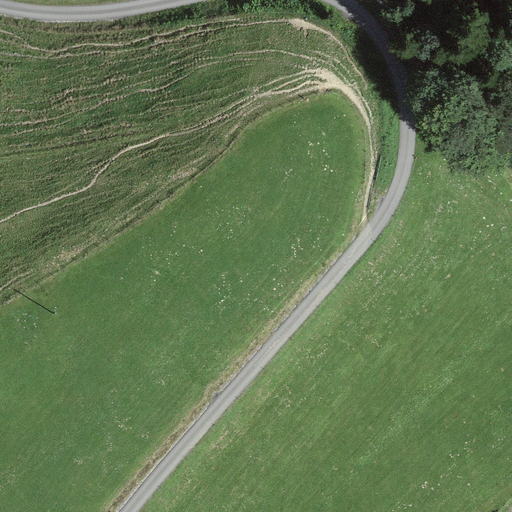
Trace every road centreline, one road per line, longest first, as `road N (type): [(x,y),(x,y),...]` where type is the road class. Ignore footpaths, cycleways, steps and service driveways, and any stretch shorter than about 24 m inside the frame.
road 1 (track): [(130,511),(365,237),(398,184),(408,122),(400,82),(389,50),(339,0)]
road 2 (track): [(163,0),(76,13),(0,6)]
